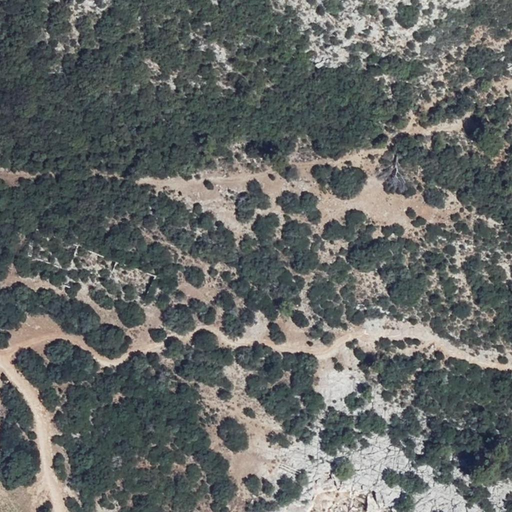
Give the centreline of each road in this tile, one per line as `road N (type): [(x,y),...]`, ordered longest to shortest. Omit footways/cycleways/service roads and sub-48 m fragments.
road 1 (track): [(52,434),(122,365),(266,331),(401,329),(511,364)]
road 2 (track): [(0,365),(52,434),(54,511)]
